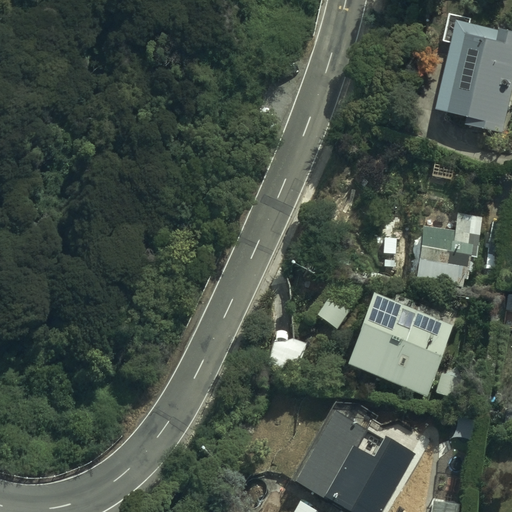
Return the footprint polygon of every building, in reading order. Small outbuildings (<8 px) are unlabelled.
[(450,21),(444,47),(452,49),(437,116),(467,123),(466,131),(502,139),(511,97),(511,38),(470,29),(471,26),(450,21)] [(438,219),(425,217),(414,282),(469,291),(480,223),(455,219),(453,227),(437,225),(438,219)] [(353,308),(332,293),(314,318),(335,333),(353,308)] [(452,328),(370,300),(346,371),(427,399),(452,328)] [(293,487),(337,511),(383,511),(413,460),(333,416),(293,487)]
